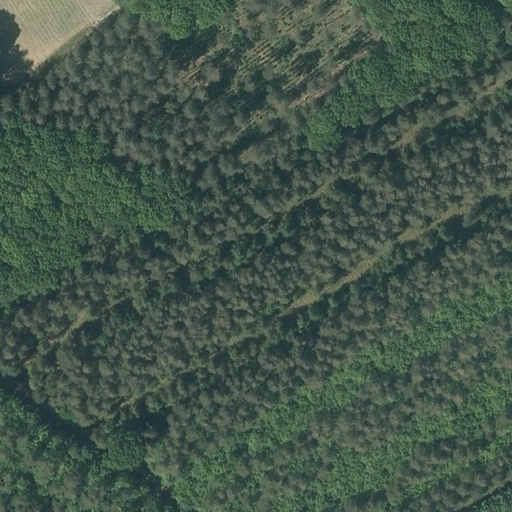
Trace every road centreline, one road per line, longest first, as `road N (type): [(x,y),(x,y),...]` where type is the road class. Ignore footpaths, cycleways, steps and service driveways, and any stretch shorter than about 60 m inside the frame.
road 1 (track): [(0,275),(501,15),(511,22)]
road 2 (track): [(0,371),(204,511)]
road 3 (track): [(195,174),(181,105),(137,67),(107,17)]
